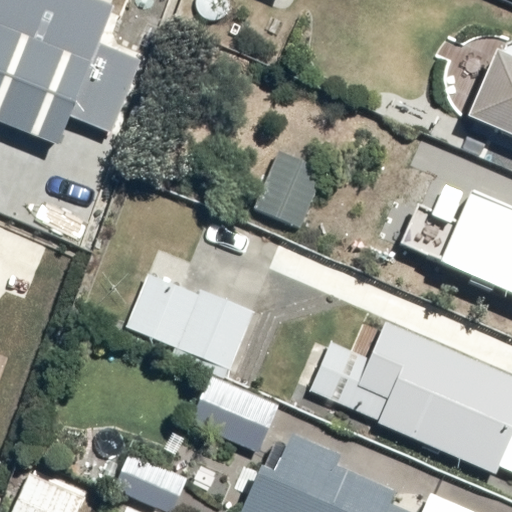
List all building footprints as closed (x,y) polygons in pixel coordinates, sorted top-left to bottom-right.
[(112,5),(97,0),(0,0),(0,120),(52,141),(64,112),(104,128),(130,62),(95,49),(112,5)] [(511,59),(489,50),(460,118),(511,139),(511,59)] [(296,227),(322,171),(274,149),(248,205),(296,227)] [(511,214),(462,194),(452,218),(412,201),(392,247),(511,296),(511,214)] [(197,296),(145,273),(122,325),(229,371),(255,310),(198,286),(197,296)] [(511,424),(511,373),(382,322),(367,360),(328,344),(308,393),(377,420),(375,424),(493,471),(511,424)] [(256,454),(278,401),(208,371),(185,425),(256,454)] [(395,511),(382,506),(389,492),(333,467),(338,454),(286,431),(268,472),(255,466),(234,511),(395,511)] [(165,511),(166,511),(182,478),(125,453),(110,488),(165,511)] [(74,511),(81,496),(25,473),(9,511),(74,511)]
